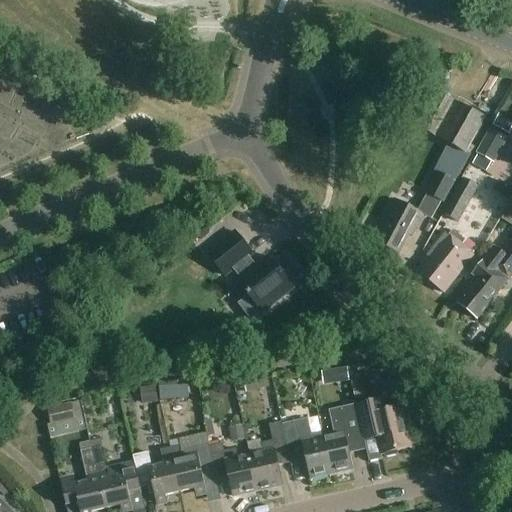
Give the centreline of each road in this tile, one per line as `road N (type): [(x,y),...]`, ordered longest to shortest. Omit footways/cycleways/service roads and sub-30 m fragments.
road 1 (unclassified): [(511,422),(336,262),(275,182),(253,132)]
road 2 (residential): [(0,232),(253,132)]
road 3 (residential): [(306,511),(461,477)]
road 4 (unclassified): [(253,132),(266,42),(283,0)]
road 5 (secondary): [(511,43),(399,0)]
